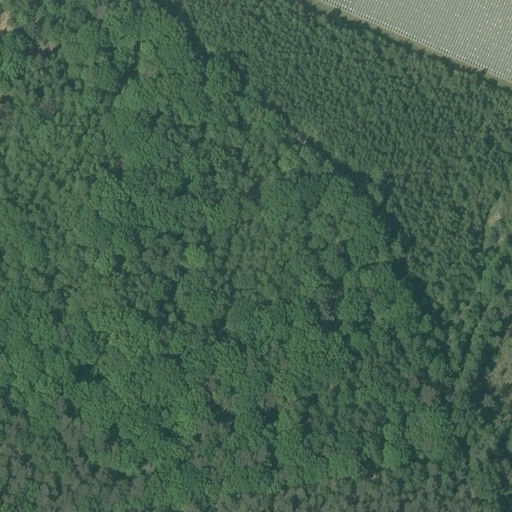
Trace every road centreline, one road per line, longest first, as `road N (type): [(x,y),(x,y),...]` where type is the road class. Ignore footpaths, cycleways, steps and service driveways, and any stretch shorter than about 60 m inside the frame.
road 1 (track): [(133,0),(334,170),(364,206),(441,410)]
road 2 (track): [(459,466),(182,511)]
road 3 (track): [(441,410),(497,297)]
